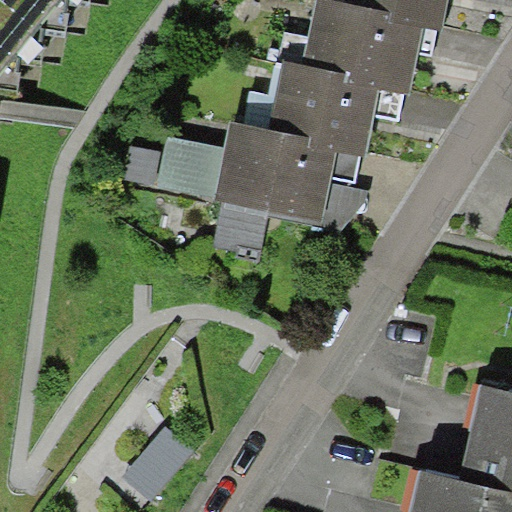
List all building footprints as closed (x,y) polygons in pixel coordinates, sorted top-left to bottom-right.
[(0,0),(0,252),(7,209),(0,207),(0,89),(76,0),(0,0)] [(451,20),(349,0),(326,0),(321,31),(298,26),(290,63),(412,88),(420,50),(444,55),(451,20)] [(349,0),(451,20),(455,0),(349,0)] [(412,88),(290,63),(277,132),(371,151),(378,117),(405,122),(412,88)] [(277,132),(243,125),(237,152),(174,139),(165,185),(328,218),(335,181),(364,187),(371,151),(277,132)] [(511,389),(485,384),(465,482),(511,491),(511,389)] [(387,511),(511,511),(511,491),(465,482),(397,468),(387,511)]
